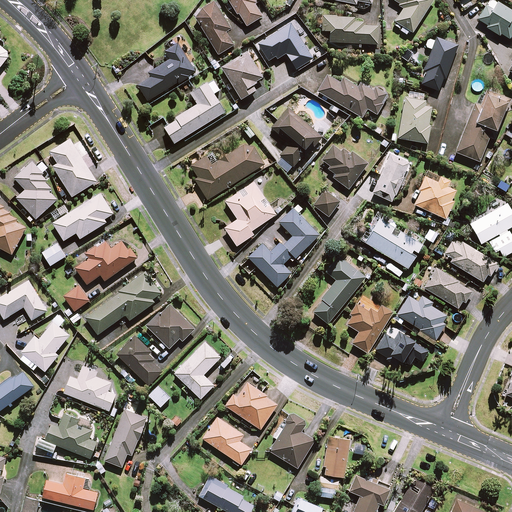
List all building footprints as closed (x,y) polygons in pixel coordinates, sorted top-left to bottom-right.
[(263,17),(253,0),(228,0),(237,16),(239,14),(246,26),(263,17)] [(394,0),(399,3),(398,6),(403,9),(395,22),(413,32),(431,0),(394,0)] [(472,5),(469,0),(465,0),(460,3),(464,10),(472,5)] [(511,33),(511,10),(494,0),(489,0),(477,19),(487,26),(486,28),(508,41),(511,33)] [(231,28),(214,2),(194,15),(219,55),(234,45),(226,32),(231,28)] [(354,17),(323,16),(322,31),(330,31),(330,42),(378,44),(379,26),(364,26),(364,22),(354,22),(354,17)] [(302,32),(296,21),(258,44),(270,63),(286,53),(296,69),(312,59),(297,34),(302,32)] [(0,46),(0,41),(1,39),(0,38),(0,66),(10,54),(0,46)] [(458,46),(436,38),(435,41),(429,39),(425,47),(432,50),(424,71),(426,72),(421,84),(440,92),(458,46)] [(181,50),(178,44),(165,52),(170,59),(149,73),(152,77),(138,86),(148,101),(195,71),(185,54),(189,51),(186,47),(181,50)] [(323,48),(315,52),(319,58),(326,54),(323,48)] [(419,54),(407,49),(403,59),(415,64),(419,54)] [(263,77),(247,52),(222,67),(241,100),(256,91),(252,84),(263,77)] [(380,62),(372,63),(372,71),(380,71),(380,62)] [(327,76),(318,92),(332,100),(362,118),(367,109),(376,114),(387,94),(376,88),(374,91),(360,83),(358,87),(343,78),(340,83),(327,76)] [(219,90),(213,80),(191,94),(197,105),(176,118),(177,120),(164,128),(174,144),(225,113),(213,94),(219,90)] [(509,99),(487,90),(481,107),(474,104),(455,152),(479,162),(489,137),(494,138),(509,99)] [(425,101),(405,98),(398,138),(427,144),(430,126),(428,126),(432,108),(424,107),(425,101)] [(344,113),(332,105),(327,112),(338,121),(344,113)] [(323,137),(288,107),(271,128),(289,144),(280,155),(282,157),(293,166),(294,167),(303,156),(305,157),(323,137)] [(247,125),(243,129),(250,139),(255,135),(247,125)] [(97,182),(70,139),(50,152),(58,164),(53,167),(72,197),(97,182)] [(264,164),(250,141),(212,165),(207,156),(191,166),(198,178),(195,180),(207,200),(264,164)] [(341,151),(333,145),(322,160),(329,165),(327,168),(335,174),(333,178),(349,189),(368,163),(345,147),(341,151)] [(411,162),(390,153),(372,193),(393,202),(411,162)] [(293,166),(282,157),(277,163),(287,172),(293,166)] [(50,175),(36,159),(15,178),(25,190),(17,198),(36,219),(57,200),(42,183),(50,175)] [(450,182),(440,177),(438,182),(425,177),(419,191),(420,191),(414,205),(446,219),(453,203),(451,202),(456,191),(447,187),(450,182)] [(276,215),(253,182),(225,202),(238,219),(225,228),(237,246),(253,235),(251,232),(276,215)] [(339,201),(325,190),(313,205),(328,216),(339,201)] [(113,214),(101,194),(53,223),(64,241),(76,233),(80,239),(106,223),(104,220),(113,214)] [(68,210),(64,204),(52,213),(56,219),(68,210)] [(302,209),(297,204),(279,222),(292,236),(284,245),(281,242),(270,252),(262,243),(248,257),(277,287),(291,273),(283,264),(289,258),(292,261),(319,235),(298,213),(302,209)] [(511,226),(511,212),(507,204),(470,224),(481,244),(488,240),(495,252),(499,250),(503,257),(511,251),(511,236),(508,229),(511,226)] [(10,211),(0,205),(0,247),(11,254),(26,227),(16,222),(17,220),(8,215),(10,211)] [(422,245),(380,219),(365,242),(408,269),(422,245)] [(94,248),(86,254),(89,259),(75,268),(87,284),(101,275),(105,281),(137,258),(130,248),(128,250),(121,241),(111,249),(103,238),(92,246),(94,248)] [(460,243),(453,239),(444,254),(452,259),(450,262),(483,282),(488,274),(490,275),(497,263),(461,242),(460,243)] [(65,257),(57,244),(42,253),(50,266),(65,257)] [(365,277),(339,256),(326,272),(336,280),(322,298),(323,300),(313,312),(328,324),(365,277)] [(424,288),(457,308),(462,301),(465,302),(472,291),(436,268),(424,288)] [(160,293),(145,272),(119,291),(120,292),(85,318),(98,335),(125,315),(130,320),(154,303),(151,300),(160,293)] [(47,311),(29,281),(0,298),(0,311),(4,319),(24,307),(32,320),(47,311)] [(89,301),(79,286),(64,296),(74,311),(89,301)] [(440,307),(413,289),(397,314),(435,339),(444,325),(443,324),(448,316),(439,309),(440,307)] [(352,316),(347,324),(359,332),(352,343),(367,353),(393,312),(382,305),(376,315),(365,308),(356,303),(349,314),(352,316)] [(195,329),(170,304),(161,314),(160,312),(146,326),(169,349),(180,338),(182,341),(195,329)] [(22,352),(24,354),(20,359),(35,371),(38,366),(45,371),(58,355),(55,353),(70,335),(54,321),(39,339),(35,336),(22,352)] [(389,353),(403,363),(404,361),(409,365),(415,356),(422,361),(428,351),(399,331),(394,339),(385,334),(375,349),(386,357),(389,353)] [(153,353),(135,336),(117,354),(148,385),(162,371),(153,363),(156,361),(150,355),(153,353)] [(221,357),(205,342),(175,374),(201,399),(214,385),(203,375),(221,357)] [(97,371),(83,365),(78,379),(70,376),(64,393),(109,411),(116,394),(108,391),(111,383),(95,376),(97,371)] [(0,411),(33,386),(21,370),(0,385),(0,411)] [(511,398),(511,375),(503,395),(511,398)] [(277,404),(247,384),(238,397),(232,392),(223,404),(260,429),(277,404)] [(170,397),(158,386),(149,395),(160,407),(170,397)] [(147,418),(125,410),(104,460),(122,467),(127,453),(132,455),(147,418)] [(78,418),(64,413),(59,427),(51,424),(45,441),(39,438),(37,446),(53,452),(56,445),(91,458),(97,442),(89,439),(92,430),(76,424),(78,418)] [(306,421),(292,413),(269,451),(297,468),(314,440),(300,431),(306,421)] [(243,435),(218,417),(203,438),(241,465),(252,449),(239,441),(243,435)] [(349,440),(328,436),(322,473),(343,477),(349,440)] [(86,478),(66,473),(64,484),(47,480),(43,497),(93,509),(97,492),(84,489),(86,478)] [(390,489),(355,475),(349,491),(360,495),(352,511),(375,511),(379,503),(383,505),(390,489)] [(229,486),(210,476),(199,496),(228,511),(250,511),(255,503),(227,488),(229,486)] [(420,511),(434,489),(415,477),(393,511),(420,511)] [(336,490),(319,487),(317,495),(334,499),(336,490)] [(36,511),(39,500),(25,498),(22,511),(36,511)] [(291,511),(320,511),(322,508),(297,498),(291,511)] [(485,511),(456,500),(451,511),(485,511)]
